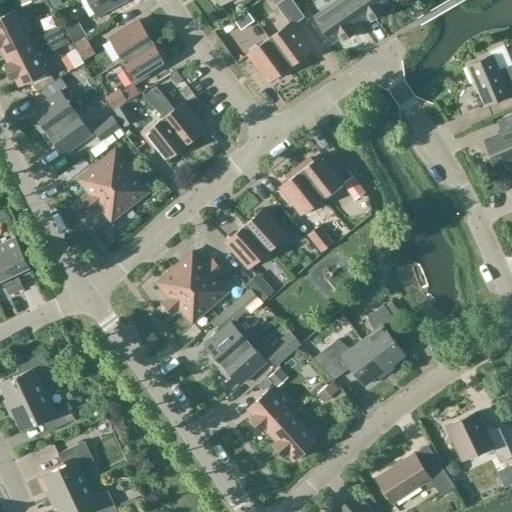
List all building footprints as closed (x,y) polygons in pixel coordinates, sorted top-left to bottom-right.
[(88,0),(96,16),(125,0),(88,0)] [(283,0),(276,6),(289,24),(269,38),(292,70),(304,61),(302,57),(311,50),(293,26),(305,17),(292,0),(283,0)] [(331,0),(318,9),(321,13),(315,18),(332,43),(360,23),(344,0),(331,0)] [(386,0),(344,0),(360,23),(389,3),(386,0)] [(0,47),(4,55),(31,41),(27,32),(31,30),(24,17),(20,19),(15,10),(0,17),(0,47)] [(110,39),(123,60),(152,42),(139,20),(110,39)] [(60,27),(31,42),(31,41),(4,55),(20,86),(47,72),(45,69),(50,66),(45,56),(69,43),(60,27)] [(280,79),(292,70),(269,38),(248,54),(268,82),(277,75),(280,79)] [(123,60),(120,62),(133,84),(137,82),(166,63),(152,42),(123,60)] [(511,93),(511,65),(499,71),(492,55),(466,66),(473,83),(475,82),(485,106),(511,93)] [(195,79),(183,87),(191,98),(202,91),(195,79)] [(145,96),(163,118),(184,145),(204,129),(183,102),(174,110),(156,87),(145,96)] [(119,89),(106,98),(114,110),(127,102),(119,89)] [(44,135),(76,112),(61,91),(32,111),(39,120),(35,123),(44,135)] [(125,104),(114,111),(124,127),(135,121),(125,104)] [(76,112),(44,135),(53,148),(57,145),(63,154),(92,134),(76,112)] [(496,166),(511,159),(511,115),(504,119),(509,131),(485,141),(496,166)] [(94,131),(102,142),(121,129),(113,117),(94,131)] [(184,145),(163,118),(143,134),(165,161),(184,145)] [(115,150),(97,165),(113,185),(139,165),(135,159),(127,165),(115,150)] [(310,158),(298,167),(322,198),(343,182),(322,155),(313,162),(310,158)] [(113,185),(97,165),(78,179),(91,195),(83,201),(87,206),(113,185)] [(144,170),(139,165),(113,185),(130,206),(148,191),(136,176),(144,170)] [(322,198),(298,167),(286,177),(289,180),(280,187),(301,214),(322,198)] [(353,176),(343,184),(355,200),(365,193),(353,176)] [(130,206),(113,185),(87,206),(91,212),(99,206),(111,221),(130,206)] [(263,208),(245,225),(265,248),(284,231),(263,208)] [(293,228),(306,248),(320,238),(308,219),(293,228)] [(265,248),(245,225),(226,242),(246,265),(265,248)] [(16,237),(0,244),(0,256),(9,276),(29,267),(16,237)] [(192,252),(175,267),(192,287),(217,265),(213,260),(205,266),(192,252)] [(0,280),(9,276),(0,256),(0,280)] [(222,270),(217,265),(192,287),(210,307),(228,291),(215,276),(222,270)] [(192,287),(175,267),(157,283),(170,298),(163,304),(167,309),(192,287)] [(19,278),(11,281),(17,292),(24,289),(19,278)] [(11,281),(4,285),(9,296),(17,292),(11,281)] [(210,307),(192,287),(167,309),(172,314),(179,308),(192,322),(210,307)] [(257,299),(249,290),(223,313),(232,322),(257,299)] [(374,331),(362,340),(385,370),(405,355),(391,336),(401,328),(394,320),(401,315),(392,303),(385,308),(383,305),(368,317),(374,331)] [(209,356),(219,367),(248,342),(230,322),(205,345),(212,353),(209,356)] [(289,331),(265,354),(277,367),(301,344),(289,331)] [(385,370),(362,340),(350,349),(338,340),(322,351),(340,374),(350,367),(364,386),(385,370)] [(266,361),(248,342),(219,367),(229,379),(232,376),(240,384),(266,361)] [(0,383),(0,384),(11,407),(44,391),(38,378),(51,370),(42,350),(15,363),(21,374),(0,383)] [(318,378),(300,389),(305,399),(324,387),(318,378)] [(248,409),(271,435),(293,415),(270,389),(248,409)] [(55,414),(44,391),(11,407),(22,430),(43,420),(48,432),(74,419),(69,408),(55,414)] [(511,457),(511,455),(500,429),(487,434),(477,412),(446,426),(462,460),(492,446),(500,463),(511,457)] [(316,440),(293,415),(271,435),(294,461),(316,440)] [(53,499),(87,483),(81,470),(94,461),(85,442),(58,454),(64,465),(42,475),(53,499)] [(376,477),(398,511),(399,511),(400,511),(394,503),(430,479),(440,496),(455,486),(439,463),(426,472),(414,453),(376,477)] [(87,483),(53,499),(59,511),(114,511),(117,511),(108,491),(93,496),(87,483)] [(344,504),(335,511),(374,511),(363,500),(352,511),(344,504)]
